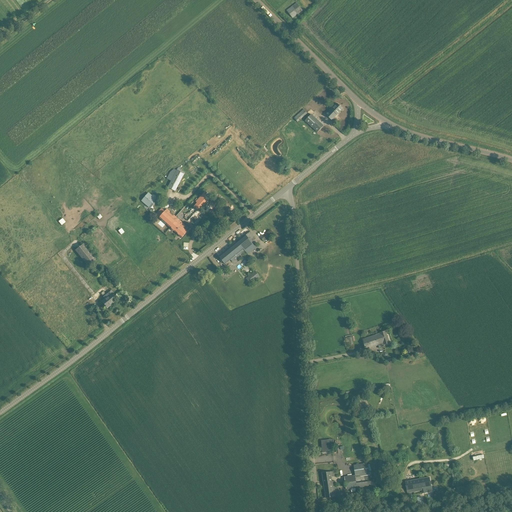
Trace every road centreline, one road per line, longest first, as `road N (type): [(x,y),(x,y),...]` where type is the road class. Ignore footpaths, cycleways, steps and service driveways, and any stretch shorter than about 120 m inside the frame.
road 1 (tertiary): [(0,411),(288,187)]
road 2 (unclassified): [(314,511),(288,187)]
road 3 (tertiary): [(357,101),(258,0)]
road 4 (tertiary): [(511,161),(392,126)]
